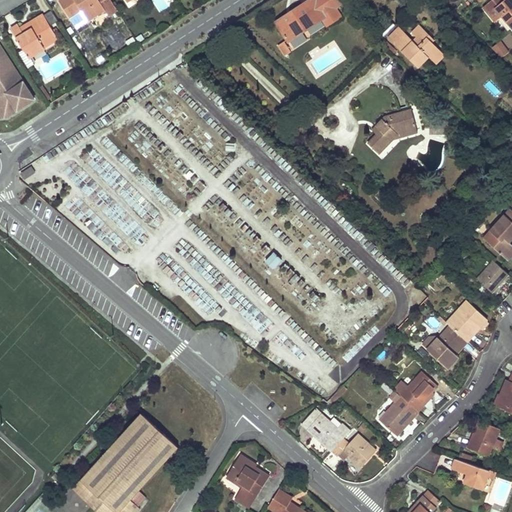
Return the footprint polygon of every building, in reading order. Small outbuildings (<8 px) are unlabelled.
[(74,0),(61,0),(59,1),(76,28),(104,9),(108,15),(117,10),(110,0),(74,0)] [(311,0),(309,0),(276,23),(288,42),(291,40),(303,32),(323,19),(311,0)] [(326,13),(319,2),(321,0),(311,0),(323,19),(328,25),(335,20),(329,11),(326,13)] [(326,13),(329,11),(335,20),(343,15),(338,8),(342,4),(338,0),(321,0),(319,2),(326,13)] [(511,0),(492,0),(489,3),(495,10),(497,8),(511,25),(511,0)] [(20,28),(18,25),(11,29),(24,51),(30,47),(34,54),(51,43),(49,40),(56,36),(55,35),(58,33),(56,29),(53,30),(43,15),(36,19),(28,23),(32,29),(24,34),(20,28)] [(28,23),(20,28),(24,34),(32,29),(28,23)] [(399,29),(390,38),(418,68),(430,57),(437,65),(445,57),(438,49),(438,48),(427,36),(429,34),(421,26),(414,32),(418,38),(412,43),(399,29)] [(303,32),(291,40),(296,47),(307,39),(303,32)] [(136,43),(133,37),(127,40),(131,46),(136,43)] [(492,48),(500,41),(498,38),(489,45),(492,48)] [(509,52),(500,41),(492,48),(502,57),(509,52)] [(285,42),(278,46),(285,56),(291,52),(285,42)] [(34,99),(0,46),(0,117),(7,117),(34,99)] [(30,47),(24,51),(28,57),(34,54),(30,47)] [(52,98),(43,85),(39,88),(47,101),(52,98)] [(381,130),(368,143),(380,155),(395,140),(400,134),(417,129),(411,110),(383,119),(376,125),(381,130)] [(439,119),(430,119),(431,136),(447,136),(447,121),(439,121),(439,119)] [(417,129),(400,134),(395,140),(418,134),(417,129)] [(504,147),(497,154),(503,160),(510,152),(504,147)] [(31,167),(20,174),(24,180),(36,172),(31,167)] [(511,211),(511,210),(484,239),(506,258),(511,252),(511,250),(511,245),(508,242),(511,237),(511,211)] [(273,250),(263,259),(272,270),(282,261),(273,250)] [(493,261),(477,279),(493,293),(501,284),(509,275),(493,261)] [(415,285),(406,294),(418,307),(428,299),(415,285)] [(467,301),(447,323),(450,326),(465,339),(471,332),(477,326),(480,328),(487,320),(467,301)] [(461,349),(468,342),(465,339),(450,326),(435,344),(429,338),(423,345),(445,366),(455,354),(456,355),(461,349)] [(455,354),(445,366),(448,369),(458,357),(456,355),(455,354)] [(408,390),(401,383),(394,391),(401,397),(408,404),(418,413),(423,406),(421,404),(426,398),(438,385),(423,373),(408,390)] [(495,406),(511,413),(511,378),(510,382),(508,380),(505,387),(502,396),(500,395),(495,406)] [(389,395),(393,390),(385,384),(381,389),(389,395)] [(343,387),(335,394),(339,398),(347,390),(343,387)] [(395,403),(379,420),(395,434),(412,417),(413,418),(418,413),(408,404),(401,397),(394,391),(389,398),(395,403)] [(335,394),(328,402),(332,406),(339,398),(335,394)] [(318,410),(303,424),(320,441),(332,452),(332,451),(344,438),(346,436),(350,432),(342,425),(338,429),(318,410)] [(142,414),(81,479),(91,488),(83,496),(100,511),(138,511),(141,510),(130,499),(178,447),(142,414)] [(413,418),(412,417),(395,434),(397,436),(408,424),(413,418)] [(501,430),(482,422),(477,432),(475,431),(471,441),(468,448),(489,457),(493,448),(500,451),(503,442),(496,439),(501,430)] [(363,424),(358,430),(362,433),(367,428),(363,424)] [(344,438),(332,451),(345,461),(349,457),(362,469),(367,463),(373,457),(369,453),(374,449),(359,435),(350,444),(344,438)] [(240,456),(227,477),(235,483),(237,480),(244,484),(242,487),(235,499),(251,507),(269,476),(261,471),(259,475),(253,471),(257,466),(250,462),(240,456)] [(490,471),(457,459),(453,468),(467,473),(469,472),(470,474),(468,475),(465,483),(484,489),(486,481),(485,479),(487,478),(488,478),(490,471)] [(493,480),(496,472),(490,471),(488,478),(493,480)] [(55,473),(51,477),(55,481),(59,477),(55,473)] [(81,479),(74,488),(83,496),(91,488),(81,479)] [(279,489),(268,508),(274,511),(305,511),(301,509),(290,502),(293,497),(279,489)] [(427,492),(424,496),(436,508),(440,503),(427,492)] [(432,511),(436,508),(424,496),(418,502),(411,509),(414,511),(432,511)]
